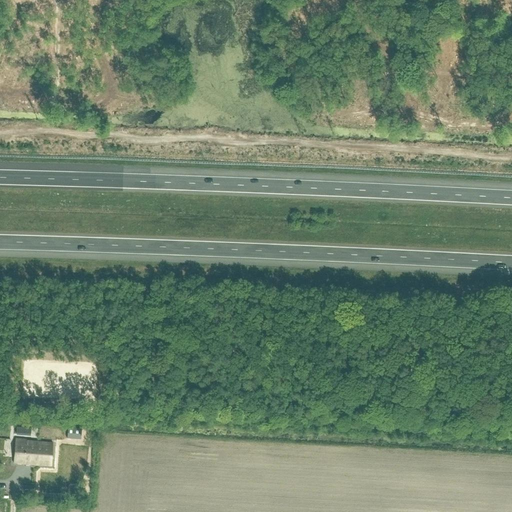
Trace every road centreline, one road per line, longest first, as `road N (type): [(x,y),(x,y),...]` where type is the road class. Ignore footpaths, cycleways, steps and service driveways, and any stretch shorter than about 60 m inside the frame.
road 1 (motorway): [(0,241),(511,262)]
road 2 (motorway): [(511,198),(0,177)]
